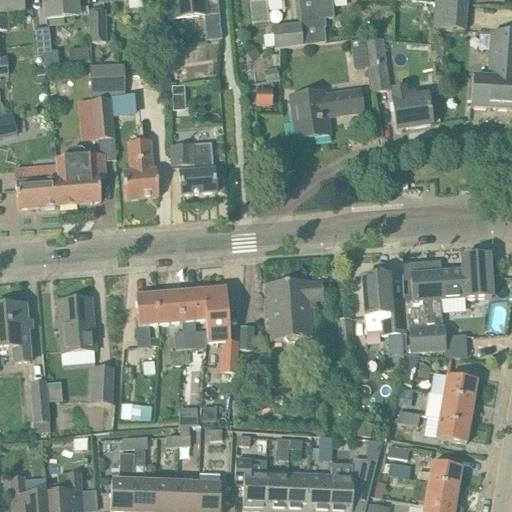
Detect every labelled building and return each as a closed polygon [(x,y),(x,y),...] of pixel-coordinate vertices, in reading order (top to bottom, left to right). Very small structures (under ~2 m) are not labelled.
[(0,0),(0,34),(7,33),(6,14),(22,13),(20,0),(0,0)] [(43,0),(46,21),(77,18),(76,4),(77,4),(76,0),(43,0)] [(175,3),(170,4),(171,22),(204,18),(219,17),(219,16),(217,0),(174,0),(175,1),(175,3)] [(248,0),(249,4),(251,25),(268,23),(266,2),(283,0),(282,0),(248,0)] [(298,0),(300,22),(300,26),(303,48),(326,44),(323,21),(333,20),(331,0),(298,0)] [(379,3),(381,16),(389,16),(388,2),(379,3)] [(435,4),(432,30),(463,33),(465,7),(435,4)] [(89,40),(90,48),(106,48),(105,15),(88,15),(89,40)] [(274,52),(285,51),(302,48),(300,26),(272,29),(274,52)] [(42,57),(42,58),(58,56),(58,53),(51,53),(48,30),(35,31),(37,58),(42,57)] [(167,33),(161,40),(168,46),(174,39),(167,33)] [(511,34),(493,33),(489,80),(473,79),(471,109),(511,112),(511,34)] [(355,72),(368,70),(364,42),(350,44),(355,72)] [(258,54),(252,45),(243,51),(250,60),(258,54)] [(70,63),(90,62),(89,50),(69,50),(70,63)] [(59,66),(58,56),(42,58),(44,68),(59,66)] [(386,65),(368,67),(372,95),(389,92),(386,65)] [(35,84),(38,86),(45,84),(43,70),(37,72),(32,75),(31,80),(35,84)] [(165,70),(150,72),(153,97),(168,95),(165,70)] [(276,70),(264,73),(267,85),(279,82),(276,70)] [(124,83),(90,84),(90,100),(125,99),(124,83)] [(184,88),(171,88),(172,97),(184,96),(184,88)] [(396,131),(431,126),(427,96),(405,100),(403,89),(392,91),(393,102),(391,102),(396,131)] [(257,94),(257,106),(271,106),(271,93),(257,94)] [(328,137),(326,120),(361,115),(358,93),(323,98),(322,93),(289,98),(295,141),(328,137)] [(89,104),(93,143),(114,141),(112,120),(110,104),(110,102),(89,104)] [(10,116),(0,117),(0,139),(14,137),(10,116)] [(129,173),(122,173),(124,203),(158,200),(158,199),(155,171),(152,171),(150,144),(127,146),(129,173)] [(194,148),(170,148),(170,169),(181,169),(181,173),(181,198),(216,195),(214,171),(212,171),(210,147),(194,148)] [(66,163),(54,164),(55,182),(57,208),(99,204),(97,180),(106,180),(104,160),(87,162),(87,156),(83,152),(80,150),(75,149),(71,150),(67,153),(65,158),(66,163)] [(14,179),(17,211),(57,208),(55,182),(34,184),(33,178),(14,179)] [(411,300),(411,303),(404,303),(406,334),(410,334),(411,357),(446,354),(444,329),(443,329),(442,302),(464,300),(464,301),(491,299),(489,257),(461,259),(462,272),(442,274),(441,262),(407,265),(408,276),(409,276),(410,285),(407,285),(408,299),(411,300)] [(381,333),(381,337),(404,336),(403,306),(391,307),(389,277),(362,279),(365,334),(381,333)] [(268,286),(269,311),(307,308),(307,310),(315,310),(314,302),(322,301),(321,285),(305,286),(305,284),(268,286)] [(224,291),(203,292),(206,324),(207,333),(206,346),(230,344),(228,322),(226,322),(224,291)] [(196,334),(194,325),(206,324),(203,292),(181,294),(183,325),(184,335),(185,352),(205,351),(206,346),(207,333),(196,334)] [(158,296),(161,327),(169,326),(183,325),(181,294),(158,296)] [(158,296),(136,297),(138,329),(136,329),(138,350),(149,349),(147,328),(161,327),(158,296)] [(59,331),(61,355),(62,367),(94,366),(93,352),(95,352),(91,302),(57,305),(58,323),(52,324),(53,332),(59,331)] [(0,309),(0,351),(12,351),(13,366),(30,364),(25,307),(0,309)] [(309,338),(307,310),(307,308),(269,311),(272,341),(309,338)] [(352,321),(337,322),(339,355),(354,354),(352,321)] [(241,351),(253,351),(254,327),(242,327),(241,351)] [(185,352),(184,335),(174,336),(175,353),(169,353),(170,369),(183,368),(181,352),(185,352)] [(223,375),(236,375),(238,348),(224,348),(223,375)] [(407,364),(401,383),(413,386),(418,367),(407,364)] [(366,368),(356,369),(356,381),(366,381),(366,368)] [(93,370),(90,407),(111,409),(113,372),(93,370)] [(352,385),(352,374),(339,375),(340,385),(352,385)] [(318,376),(304,377),(306,403),(320,402),(318,376)] [(477,382),(447,376),(443,397),(474,403),(477,382)] [(48,425),(49,425),(48,417),(45,386),(29,387),(33,427),(32,427),(33,436),(49,434),(48,425)] [(398,392),(396,408),(410,410),(413,394),(398,392)] [(474,403),(443,397),(439,418),(470,424),(474,403)] [(123,405),(122,420),(151,422),(152,408),(123,405)] [(196,409),(178,409),(178,428),(196,428),(196,409)] [(398,414),(396,426),(407,428),(409,416),(398,414)] [(409,416),(407,428),(417,430),(419,417),(409,416)] [(437,431),(435,441),(466,446),(470,425),(439,420),(439,422),(437,431)] [(359,422),(358,437),(372,438),(372,423),(359,422)] [(178,437),(178,448),(191,447),(191,436),(178,437)] [(177,439),(165,439),(166,450),(178,450),(177,439)] [(236,448),(249,449),(250,441),(237,440),(236,448)] [(332,449),(332,440),(319,440),(319,448),(332,449)] [(146,441),(134,442),(134,453),(147,452),(146,441)] [(134,442),(122,442),(122,453),(134,453),(134,442)] [(289,451),(289,443),(277,442),(275,451),(289,451)] [(301,444),(289,443),(289,451),(301,452),(301,444)] [(383,444),(367,443),(367,452),(379,453),(383,444)] [(408,451),(388,448),(386,461),(407,463),(408,451)] [(111,483),(109,511),(132,511),(133,484),(134,467),(134,456),(120,456),(120,483),(111,483)] [(331,478),(329,511),(365,511),(366,508),(377,461),(352,460),(352,465),(332,464),(331,478)] [(264,511),(266,475),(267,463),(236,462),(234,488),(243,488),(242,511),(264,511)] [(461,469),(432,464),(430,475),(417,473),(416,481),(428,483),(428,486),(458,491),(461,469)] [(390,465),(388,478),(398,480),(400,467),(390,465)] [(134,467),(133,484),(132,511),(153,511),(155,484),(144,484),(144,467),(134,467)] [(400,467),(398,480),(408,481),(410,469),(400,467)] [(199,475),(198,486),(197,511),(219,511),(220,487),(219,487),(219,476),(199,475)] [(286,511),(288,476),(266,475),(264,511),(286,511)] [(47,511),(69,511),(70,509),(81,508),(81,503),(88,502),(87,492),(80,492),(79,476),(67,477),(67,476),(57,477),(58,487),(46,487),(46,497),(47,511)] [(307,511),(310,477),(288,476),(286,511),(307,511)] [(307,511),(329,511),(331,478),(310,477),(307,511)] [(47,511),(46,497),(25,498),(23,480),(11,481),(13,511),(47,511)] [(153,511),(175,511),(177,485),(155,484),(153,511)] [(175,511),(197,511),(198,486),(177,485),(175,511)] [(453,511),(458,491),(428,486),(424,507),(450,511),(453,511)]
